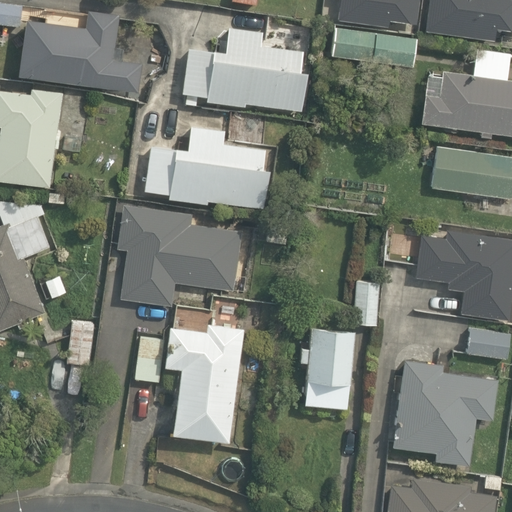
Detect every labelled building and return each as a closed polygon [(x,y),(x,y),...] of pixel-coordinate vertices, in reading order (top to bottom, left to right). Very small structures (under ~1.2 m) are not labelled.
[(339,0),(337,18),(389,25),(389,19),(416,22),(419,0),(339,0)] [(497,27),(511,28),(511,0),(428,0),(424,30),(495,40),(497,27)] [(0,23),(20,26),(23,4),(0,1),(0,23)] [(27,17),(19,73),(137,90),(142,62),(122,59),(124,47),(115,45),(120,13),(88,8),(86,26),(84,25),(84,22),(67,19),(67,23),(27,17)] [(262,44),(264,30),(228,25),(225,50),(214,48),(213,50),(189,46),(182,92),(207,96),(207,99),(245,105),(245,101),(302,109),(307,71),(301,70),(304,49),(262,44)] [(418,36),(335,26),(331,56),(414,66),(418,36)] [(511,135),(511,77),(508,77),(511,51),(476,47),(473,72),(444,68),(443,75),(427,73),(420,123),(511,135)] [(63,90),(31,85),(30,91),(0,86),(0,123),(1,124),(0,130),(0,179),(50,186),(63,90)] [(175,146),(175,148),(151,145),(144,189),(169,193),(168,197),(207,202),(208,199),(264,206),(269,169),(263,168),(266,147),(224,141),(226,129),(191,124),(187,148),(175,146)] [(511,197),(511,154),(438,144),(432,186),(511,197)] [(127,248),(120,297),(172,305),(175,282),(233,290),(242,230),(191,222),(192,212),(123,202),(117,247),(127,248)] [(6,222),(0,224),(0,330),(22,322),(23,319),(43,312),(22,255),(49,245),(38,214),(7,225),(6,222)] [(460,312),(509,319),(511,295),(511,237),(447,227),(445,236),(421,233),(415,276),(448,281),(447,287),(463,290),(460,312)] [(376,323),(380,280),(356,279),(352,322),(376,323)] [(95,322),(71,320),(66,361),(89,364),(95,322)] [(181,367),(172,431),(230,440),(244,327),(208,322),(207,330),(170,324),(165,364),(181,367)] [(303,403),(348,407),(355,329),(311,325),(309,346),(301,345),(300,360),(308,360),(303,403)] [(510,332),(469,326),(466,351),(506,357),(510,332)] [(135,377),(159,380),(165,338),(140,335),(135,377)] [(444,362),(404,356),(392,444),(436,450),(435,458),(468,463),(475,415),(493,418),(498,376),(443,369),(444,362)] [(412,485),(391,483),(386,511),(494,511),(497,494),(471,490),(471,484),(413,476),(412,485)]
